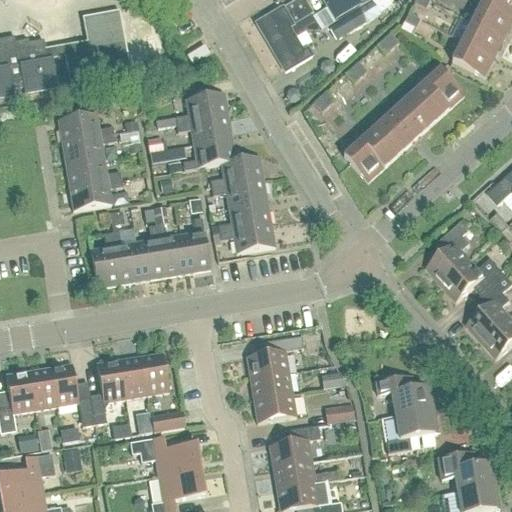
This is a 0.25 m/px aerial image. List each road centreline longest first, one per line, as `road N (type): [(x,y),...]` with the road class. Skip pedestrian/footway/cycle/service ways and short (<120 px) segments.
road 1 (residential): [(199,0),(356,258)]
road 2 (residential): [(511,439),(356,258)]
road 3 (unclassified): [(356,258),(511,114)]
road 4 (residential): [(239,511),(193,310)]
road 5 (unclassified): [(193,310),(316,289),(356,258)]
road 6 (residential): [(62,332),(48,244),(0,252)]
road 7 (unclassified): [(62,332),(193,310)]
